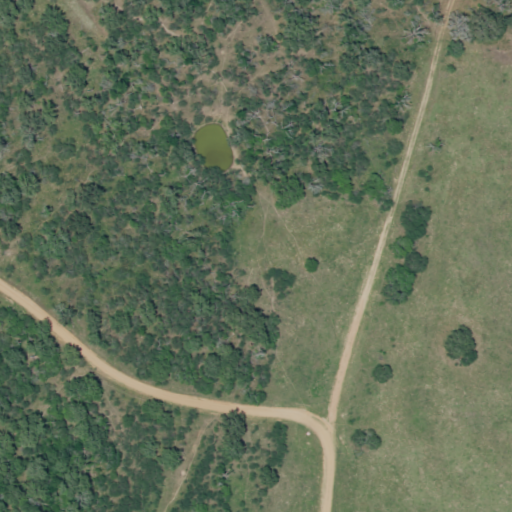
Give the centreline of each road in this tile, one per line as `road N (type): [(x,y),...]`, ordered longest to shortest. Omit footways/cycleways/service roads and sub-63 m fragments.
road 1 (residential): [(332,431),(190,434),(0,292),(185,473),(190,434)]
road 2 (residential): [(321,511),(344,349),(453,0)]
